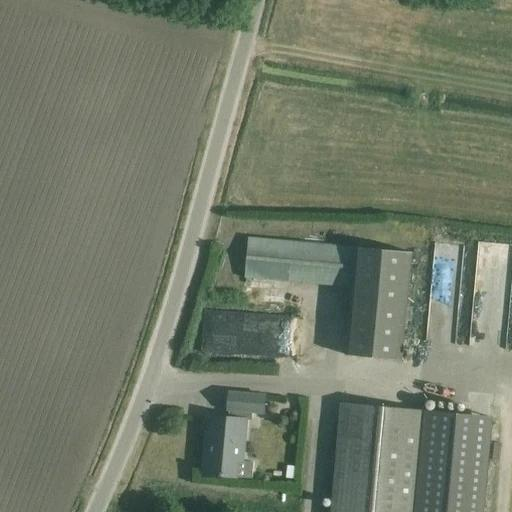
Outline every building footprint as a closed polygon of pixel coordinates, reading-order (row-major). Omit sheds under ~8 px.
[(249,239),(245,279),(353,288),(347,356),(403,360),(412,253),(249,239)] [(438,258),(437,285),(458,286),(459,259),(438,258)] [(511,267),(477,261),(474,279),(511,285),(511,278),(511,267)] [(295,367),(298,331),(268,329),(265,364),(295,367)] [(264,414),(266,396),(230,393),(228,411),(230,411),(229,419),(213,417),(211,442),(207,442),(204,475),(237,478),(238,462),(243,463),(247,420),(246,420),(247,412),(264,414)] [(417,511),(426,412),(342,405),(332,511),(417,511)] [(481,511),(489,417),(426,412),(417,511),(481,511)]
